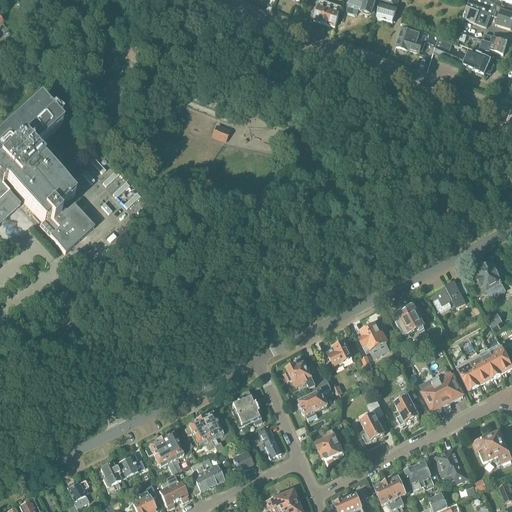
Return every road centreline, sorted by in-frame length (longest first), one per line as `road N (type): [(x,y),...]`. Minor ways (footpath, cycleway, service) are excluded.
road 1 (tertiary): [(506,113),(222,0)]
road 2 (unclassified): [(259,357),(511,230)]
road 3 (residential): [(507,401),(316,497)]
road 4 (residential): [(117,431),(259,357)]
road 5 (residential): [(0,498),(117,431)]
road 6 (unclassified): [(117,431),(80,362),(69,317)]
